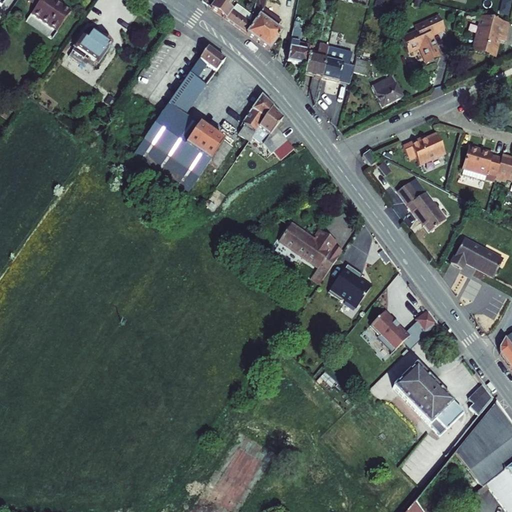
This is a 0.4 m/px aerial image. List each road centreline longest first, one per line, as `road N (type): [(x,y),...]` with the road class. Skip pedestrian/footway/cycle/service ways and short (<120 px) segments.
road 1 (secondary): [(331,157),(481,354)]
road 2 (secondary): [(164,6),(264,77)]
